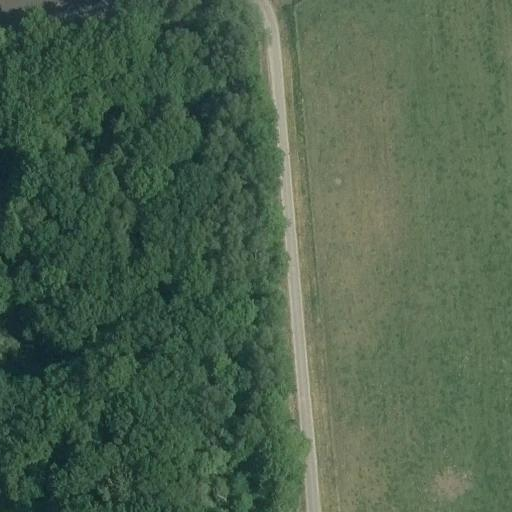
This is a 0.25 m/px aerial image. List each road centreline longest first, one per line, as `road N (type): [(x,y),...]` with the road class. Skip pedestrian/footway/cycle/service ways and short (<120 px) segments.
road 1 (unclassified): [(312,511),(269,18),(258,0)]
road 2 (track): [(148,0),(0,38)]
